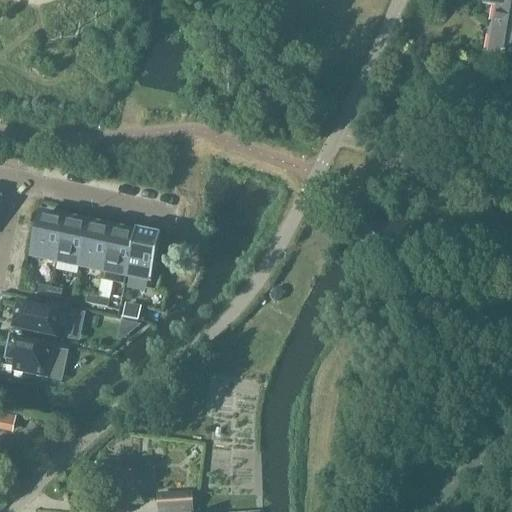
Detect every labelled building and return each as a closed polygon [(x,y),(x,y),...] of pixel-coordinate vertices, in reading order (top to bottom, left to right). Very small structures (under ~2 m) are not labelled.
[(488,55),(511,58),(511,0),(482,0),(482,6),(496,8),(488,55)] [(65,222),(41,217),(32,259),(56,264),(65,222)] [(56,264),(80,269),(88,227),(65,222),(56,264)] [(80,269),(103,274),(112,232),(88,227),(80,269)] [(125,287),(127,279),(136,233),(135,237),(112,232),(103,274),(101,282),(125,287)] [(127,279),(151,284),(161,238),(136,233),(127,279)] [(51,290),(39,287),(37,295),(49,298),(51,290)] [(62,292),(51,290),(49,298),(61,300),(62,292)] [(98,300),(86,297),(84,305),(96,307),(98,300)] [(110,302),(98,300),(96,307),(108,310),(110,302)] [(18,306),(12,333),(13,333),(62,343),(62,344),(63,344),(70,309),(69,309),(47,304),(46,312),(19,306),(18,306)] [(141,311),(125,308),(122,319),(138,323),(141,311)] [(251,314),(232,349),(256,362),(275,327),(251,314)] [(47,381),(54,350),(52,350),(12,342),(12,341),(10,341),(6,364),(5,364),(7,365),(7,364),(14,366),(12,374),(46,381),(47,381)] [(152,485),(145,484),(146,463),(105,461),(103,504),(144,505),(145,492),(152,493),(152,485)] [(191,511),(191,495),(158,497),(159,511),(191,511)]
